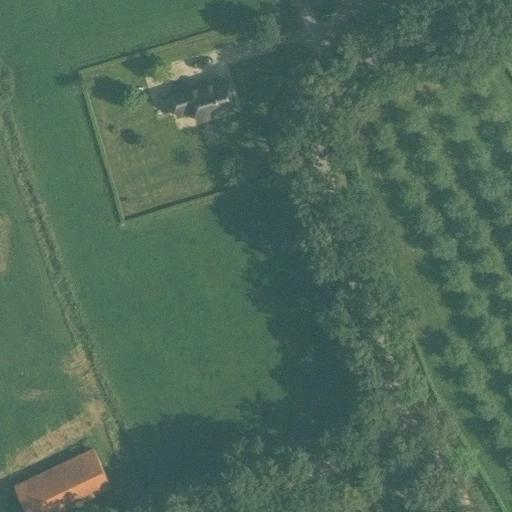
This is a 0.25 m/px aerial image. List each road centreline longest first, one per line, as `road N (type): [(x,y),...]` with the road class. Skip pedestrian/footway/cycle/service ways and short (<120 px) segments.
road 1 (unclassified): [(212,511),(367,441),(380,410),(313,165),(319,85)]
road 2 (unclassified): [(319,85),(490,0)]
